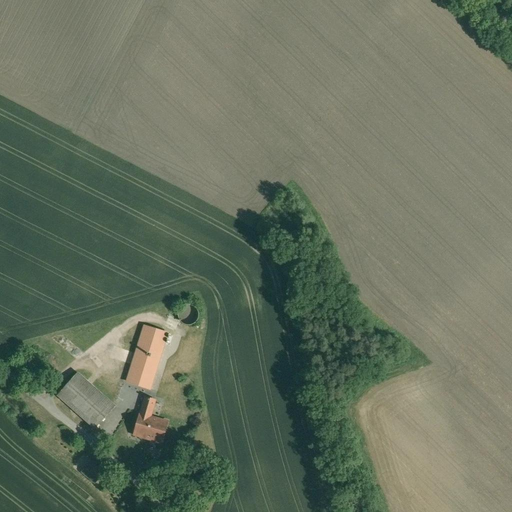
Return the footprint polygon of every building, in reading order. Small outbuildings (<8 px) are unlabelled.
[(198,319),(198,315),(198,311),(195,308),(192,306),(188,305),(184,306),(181,308),(178,311),(178,315),(179,319),(181,323),(184,325),(188,326),(192,325),(196,322),(198,319)] [(145,327),(131,371),(130,371),(123,392),(145,399),(154,402),(167,406),(174,384),(153,377),(154,374),(162,376),(164,369),(156,367),(167,333),(145,327)] [(16,329),(2,346),(9,352),(15,346),(23,336),(16,329)] [(199,344),(176,336),(168,361),(191,369),(199,344)] [(45,371),(15,346),(9,352),(9,353),(39,378),(45,371)] [(115,407),(77,373),(57,395),(95,429),(115,407)] [(145,399),(140,414),(139,414),(133,435),(144,438),(145,437),(153,439),(154,441),(162,443),(167,422),(150,417),(154,402),(145,399)] [(243,461),(224,455),(222,463),(241,469),(243,461)] [(104,474),(90,462),(81,472),(94,484),(104,474)]
